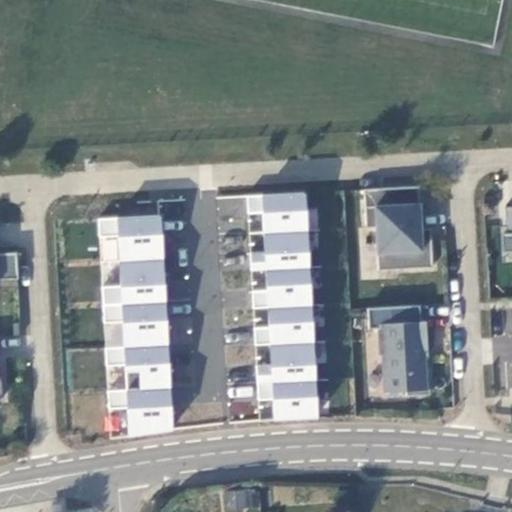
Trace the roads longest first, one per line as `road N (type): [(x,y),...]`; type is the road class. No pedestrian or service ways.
road 1 (residential): [(28,185),(463,160)]
road 2 (tertiary): [(476,452),(349,444),(115,467)]
road 3 (residential): [(28,185),(50,478)]
road 4 (residential): [(463,160),(476,452)]
